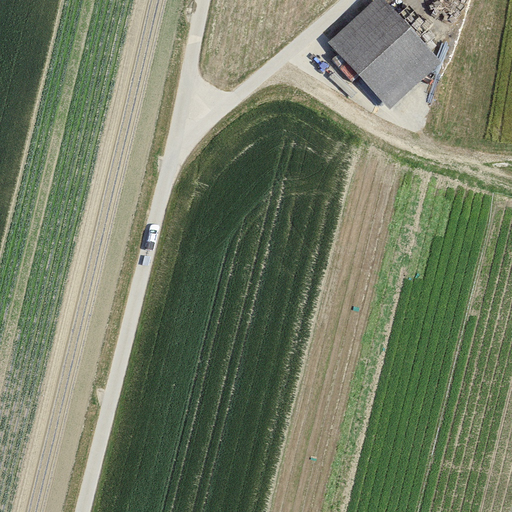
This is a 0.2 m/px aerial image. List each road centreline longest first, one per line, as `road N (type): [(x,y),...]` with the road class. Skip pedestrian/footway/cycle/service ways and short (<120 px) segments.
road 1 (track): [(284,54),(364,122),(401,140),(451,159),(511,163)]
road 2 (track): [(175,146),(204,0)]
